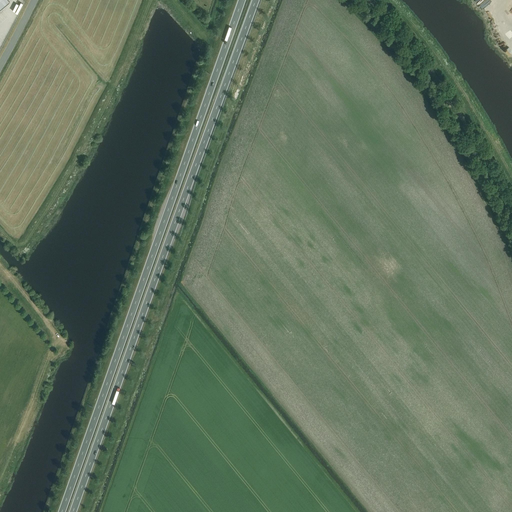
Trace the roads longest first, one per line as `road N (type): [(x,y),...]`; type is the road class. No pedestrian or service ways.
road 1 (trunk): [(73,511),(256,0)]
road 2 (trunk): [(242,0),(62,511)]
road 3 (unclassified): [(511,207),(425,62),(370,0)]
